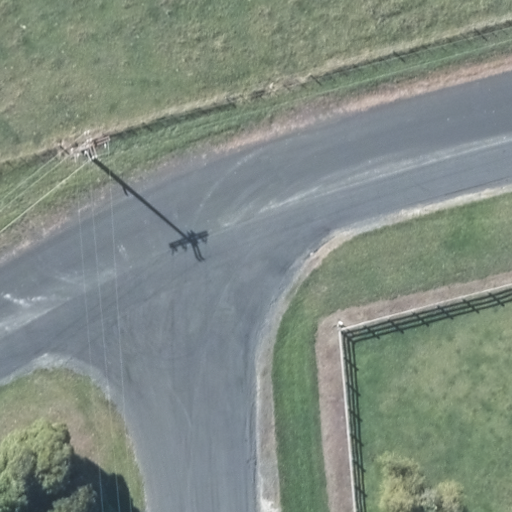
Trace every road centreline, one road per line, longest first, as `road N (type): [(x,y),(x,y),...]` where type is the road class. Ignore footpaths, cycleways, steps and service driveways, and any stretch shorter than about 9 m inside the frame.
road 1 (residential): [(511,123),(169,215)]
road 2 (unclassified): [(195,511),(169,215)]
road 3 (residential): [(169,215),(0,300)]
